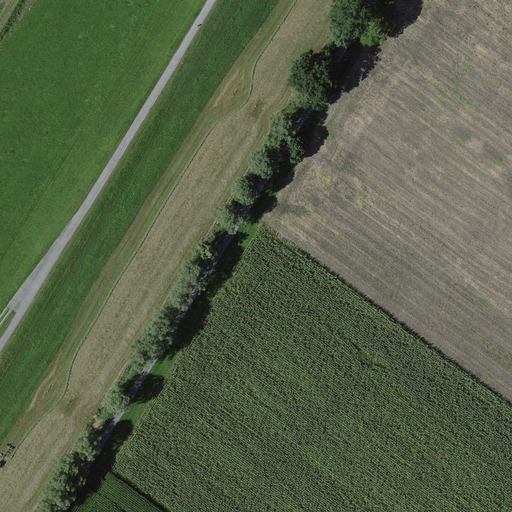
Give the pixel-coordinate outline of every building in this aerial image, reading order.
[(402,142),(415,153),(429,138),(416,126),(402,142)] [(460,175),(466,165),(452,157),(446,167),(460,175)] [(459,185),(472,192),(482,175),(469,168),(459,185)] [(490,181),(465,210),(472,216),(476,211),(483,216),(503,192),(490,181)] [(482,251),(511,215),(511,197),(508,194),(469,241),(482,251)] [(511,218),(406,361),(421,373),(511,250),(511,218)] [(366,333),(381,344),(452,255),(469,233),(457,224),(432,255),(433,255),(425,265),(422,263),(366,333)] [(291,276),(305,289),(351,237),(338,225),(291,276)] [(361,229),(311,293),(326,304),(376,240),(361,229)] [(330,306),(345,318),(398,249),(383,237),(330,306)] [(363,331),(415,264),(400,252),(348,320),(363,331)] [(511,257),(423,373),(438,385),(511,288),(511,257)] [(400,358),(459,279),(457,278),(460,274),(447,265),(385,347),(400,358)] [(456,398),(511,326),(511,295),(441,386),(456,398)] [(474,411),(511,362),(511,332),(459,399),(474,411)] [(511,370),(479,414),(495,426),(496,426),(511,437),(511,370)]
